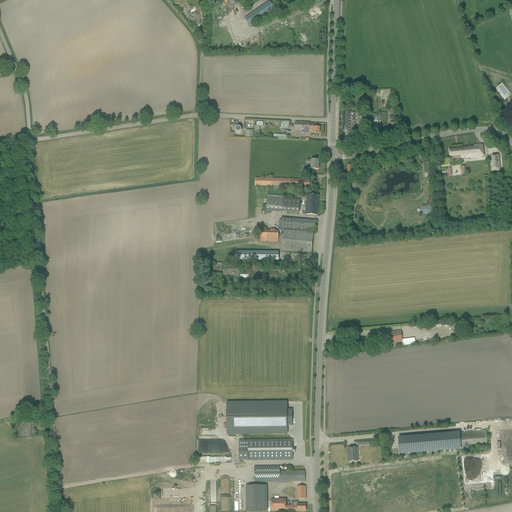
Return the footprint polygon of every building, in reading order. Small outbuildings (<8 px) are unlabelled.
[(269,2),(250,15),(246,17),(251,24),(274,8),(269,2)] [(382,96),(381,102),(389,103),(389,91),(375,90),(375,96),(382,96)] [(342,132),(345,132),(345,136),(354,136),(354,122),(353,122),(353,114),(350,114),(350,113),(342,113),(342,132)] [(295,123),(294,128),(294,130),(309,130),(311,130),(311,134),(319,134),(320,127),(314,127),(314,126),(309,126),(310,123),(295,123)] [(238,134),(239,134),(240,133),(241,133),(242,132),(242,131),(242,130),(242,129),(242,128),(242,127),(241,127),(241,126),(240,126),(239,126),(239,125),(238,125),(237,126),(236,126),(235,127),(235,128),(234,128),(234,129),(234,130),(234,131),(235,132),(235,133),(236,133),(237,134),(238,134)] [(449,150),(450,155),(450,159),(461,157),(461,160),(482,157),(480,146),(449,150)] [(500,159),(499,155),(493,156),(494,162),(492,162),(492,170),(500,169),(499,159),(500,159)] [(311,169),(313,170),(318,170),(319,161),(312,160),(312,161),(306,160),(306,164),(306,166),(311,166),(311,169)] [(458,172),(458,175),(465,174),(465,172),(466,171),(465,166),(461,167),(461,172),(458,172)] [(255,178),(255,186),(310,187),(310,180),(255,178)] [(305,215),(312,215),(317,216),(318,196),(306,195),(305,215)] [(282,212),(298,213),(299,200),(283,199),(267,198),(266,211),(282,212)] [(281,229),(291,230),(313,232),(314,222),(291,220),(281,219),(281,229)] [(278,231),(259,230),(259,242),(278,242),(278,231)] [(282,251),(306,253),(311,253),(313,233),(308,233),(283,230),(282,251)] [(228,272),(228,273),(239,273),(239,265),(223,265),(223,273),(228,272)] [(384,333),(386,344),(386,348),(393,347),(403,346),(401,331),(384,333)] [(287,403),(226,403),(226,434),(287,433),(287,426),(292,426),(292,410),(287,410),(287,403)] [(20,428),(17,428),(18,437),(29,436),(34,436),(33,422),(28,422),(19,423),(20,428)] [(407,438),(403,438),(398,438),(399,454),(487,447),(486,431),(442,435),(442,432),(440,432),(440,435),(412,437),(411,435),(407,435),(407,438)] [(292,440),(239,440),(239,461),(292,460),(292,440)] [(356,448),(347,449),(348,454),(349,462),(357,462),(356,448)] [(305,481),(305,471),(280,472),(280,467),(254,467),(254,482),(266,482),(305,481)] [(266,511),(266,486),(246,486),(246,511),(266,511)] [(305,487),(297,487),(297,499),(305,499),(305,487)] [(305,505),(298,505),(298,502),(291,502),(291,506),(286,506),(286,499),(271,500),(271,511),(306,511),(305,505)]
